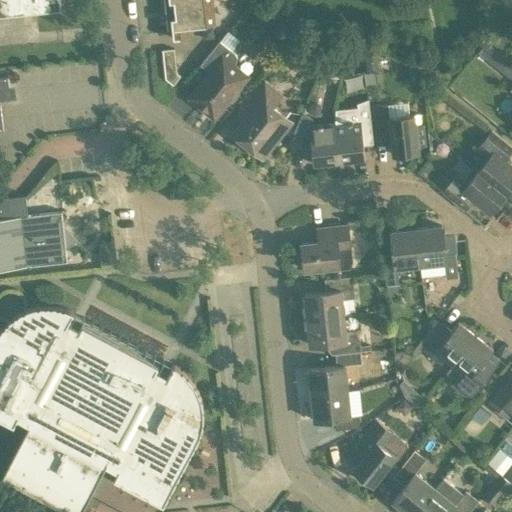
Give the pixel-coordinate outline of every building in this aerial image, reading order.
[(0,0),(0,16),(60,10),(59,0),(0,0)] [(211,0),(163,0),(164,11),(212,6),(211,0)] [(214,24),(212,6),(164,11),(166,29),(172,29),(173,38),(185,37),(184,27),(214,24)] [(213,37),(212,27),(202,28),(203,38),(213,37)] [(509,38),(498,29),(489,39),(501,48),(509,38)] [(200,102),(198,104),(208,113),(209,111),(211,113),(218,112),(226,102),(232,100),(238,93),(237,88),(246,75),(233,64),(237,60),(235,52),(219,40),(200,64),(209,71),(190,94),(200,102)] [(498,50),(488,41),(479,52),(490,61),(498,50)] [(174,48),(161,49),(162,59),(175,58),(174,48)] [(175,58),(162,59),(163,68),(176,67),(175,58)] [(176,72),(176,67),(163,68),(164,78),(172,85),(180,75),(176,72)] [(373,71),(366,72),(367,83),(375,82),(373,71)] [(0,129),(2,129),(0,109),(0,97),(9,97),(7,76),(0,77),(0,129)] [(233,133),(257,152),(285,118),(270,105),(279,94),(259,79),(239,104),(249,113),(233,133)] [(335,122),(334,122),(338,160),(364,157),(361,130),(371,129),(368,104),(368,99),(357,103),(357,107),(334,109),(335,122)] [(424,144),(422,124),(415,125),(413,113),(389,116),(387,104),(372,105),(376,134),(385,133),(386,138),(391,138),(392,154),(418,151),(417,145),(424,144)] [(312,163),(338,160),(334,122),(309,125),(312,118),(301,113),(293,132),(303,137),(309,136),(312,163)] [(487,157),(477,169),(505,192),(511,183),(511,164),(504,158),(511,148),(511,146),(491,129),(476,148),(487,157)] [(489,212),(505,192),(477,169),(467,182),(456,173),(441,192),(463,210),(472,199),(489,212)] [(0,268),(26,265),(26,264),(29,264),(29,265),(67,261),(67,259),(66,260),(65,249),(76,239),(62,222),(61,212),(62,212),(62,211),(24,215),(19,208),(23,205),(22,196),(25,196),(25,194),(0,197),(0,268)] [(299,256),(300,266),(303,266),(303,268),(332,265),(333,268),(348,266),(351,259),(347,224),(321,227),(323,240),(300,242),(302,256),(299,256)] [(444,253),(441,225),(416,228),(419,263),(443,261),(445,278),(457,277),(455,252),(444,253)] [(398,284),(396,266),(419,263),(416,228),(390,231),(393,259),(383,260),(386,285),(398,284)] [(101,251),(102,265),(114,264),(113,250),(101,251)] [(324,290),(302,293),(305,318),(342,314),(340,299),(353,298),(351,276),(323,279),(324,290)] [(178,367),(175,364),(173,364),(168,375),(156,368),(158,364),(82,324),(79,328),(67,321),(73,311),(69,309),(64,307),(61,306),(55,305),(50,304),(46,304),(41,304),(38,305),(33,306),(27,308),(22,310),(17,313),(14,315),(12,316),(10,318),(7,321),(5,323),(2,326),(0,329),(0,416),(13,424),(17,417),(29,424),(2,474),(72,511),(79,511),(105,464),(117,470),(113,477),(163,503),(196,440),(198,436),(200,433),(201,429),(202,426),(202,422),(203,418),(203,414),(203,410),(203,406),(202,403),(201,399),(199,393),(198,390),(196,386),(194,383),(192,379),(189,376),(186,373),(183,371),(180,368),(178,367)] [(378,312),(373,315),(371,321),(373,327),(378,329),(382,329),(387,325),(388,321),(387,316),(382,312),(378,312)] [(308,345),(333,342),(335,353),(359,351),(359,345),(357,330),(344,331),(342,314),(305,318),(308,345)] [(439,363),(444,356),(453,363),(475,335),(458,321),(450,330),(442,323),(421,348),(439,363)] [(492,349),(475,335),(453,363),(446,372),(463,385),(465,383),(473,390),(494,364),(485,358),(492,349)] [(344,366),(361,364),(359,351),(335,353),(336,365),(308,368),(311,393),(346,390),(344,366)] [(507,416),(511,410),(511,378),(508,376),(488,401),(507,416)] [(358,415),(349,416),(346,390),(311,393),(314,420),(333,418),(335,429),(360,426),(358,415)] [(411,405),(403,397),(395,405),(403,413),(411,405)] [(489,414),(479,406),(471,416),(481,424),(489,414)] [(396,459),(407,444),(393,433),(376,419),(359,440),(369,448),(353,468),(371,483),(393,456),(396,459)] [(500,472),(511,457),(497,447),(486,462),(500,472)] [(409,478),(392,499),(407,511),(415,511),(434,488),(414,472),(425,458),(414,449),(398,469),(409,478)] [(511,462),(502,474),(511,482),(511,462)] [(483,494),(494,503),(511,482),(499,473),(483,494)] [(443,477),(434,488),(415,511),(448,511),(450,510),(452,511),(466,511),(477,499),(465,490),(463,493),(443,477)]
